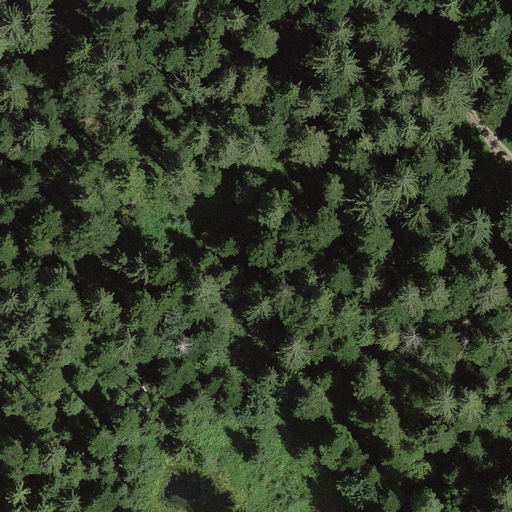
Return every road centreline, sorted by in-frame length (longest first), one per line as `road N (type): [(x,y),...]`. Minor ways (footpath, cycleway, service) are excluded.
road 1 (track): [(511,150),(421,64),(372,0)]
road 2 (track): [(511,333),(500,263),(508,147)]
